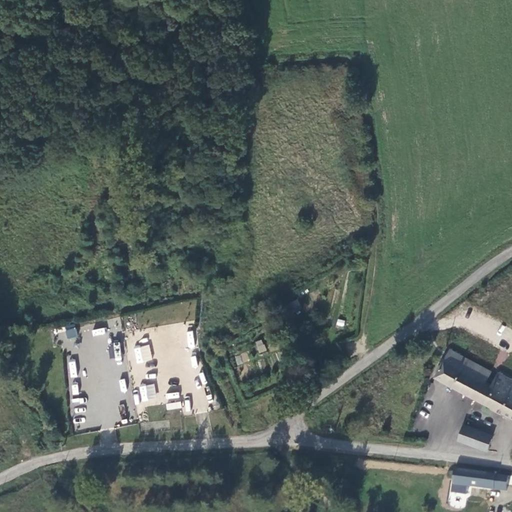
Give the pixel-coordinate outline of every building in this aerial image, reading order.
[(75,327),(65,330),(68,338),(78,336),(75,327)] [(263,340),(255,342),(257,353),(266,351),(263,340)] [(134,347),(136,362),(152,360),(149,344),(134,347)] [(486,381),(491,371),(450,348),(444,359),(435,378),(511,417),(511,380),(498,373),(496,375),(492,384),(486,381)] [(139,386),(142,401),(156,398),(153,383),(139,386)] [(494,435),(464,423),(457,441),(488,453),(494,435)] [(469,496),(469,487),(507,490),(508,473),(452,469),(449,507),(464,508),(464,496),(469,496)]
